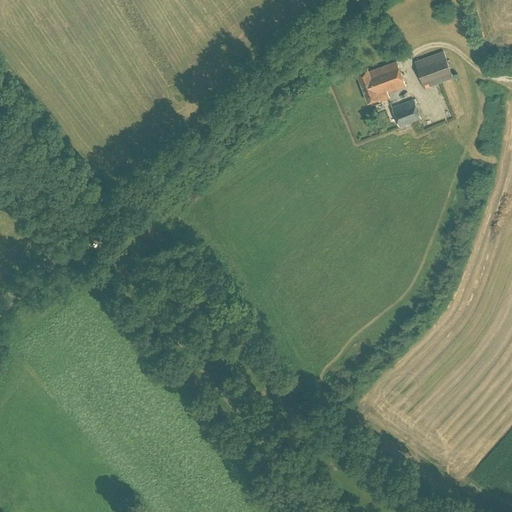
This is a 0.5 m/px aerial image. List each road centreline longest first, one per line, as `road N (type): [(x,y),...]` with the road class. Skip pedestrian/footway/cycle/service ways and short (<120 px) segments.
road 1 (unclassified): [(0,308),(337,0)]
road 2 (track): [(80,234),(0,133)]
